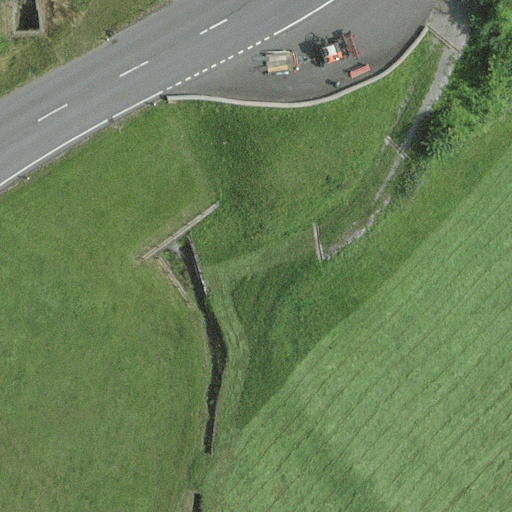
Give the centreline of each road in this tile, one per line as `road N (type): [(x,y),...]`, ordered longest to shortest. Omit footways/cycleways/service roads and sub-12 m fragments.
road 1 (track): [(249,376),(273,277),(352,220),(389,161),(448,15),(427,0)]
road 2 (primary): [(0,144),(254,0)]
